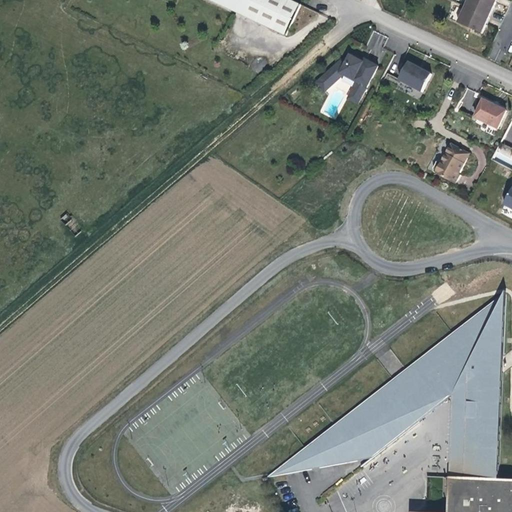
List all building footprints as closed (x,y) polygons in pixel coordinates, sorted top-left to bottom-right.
[(201,0),(225,11),(230,0),(201,0)] [(280,36),(294,6),(282,0),(230,0),(225,11),(280,36)] [(493,11),(497,3),(491,0),(468,0),(465,7),(490,18),(493,11)] [(485,28),(490,18),(465,7),(458,23),(482,34),(485,28)] [(364,61),(351,55),(350,57),(363,64),(364,61)] [(367,88),(379,66),(372,62),(366,59),(364,61),(363,64),(350,57),(346,65),(342,61),(317,83),(325,93),(344,75),(357,82),(349,99),(359,104),(367,88)] [(423,92),(432,75),(420,68),(409,62),(399,79),(423,92)] [(500,131),(509,112),(496,106),(484,101),(475,120),(500,131)] [(472,155),(453,144),(450,149),(437,173),(446,178),(445,180),(457,186),(472,155)] [(65,223),(61,218),(54,223),(59,228),(65,223)] [(75,235),(65,223),(59,228),(69,240),(75,235)] [(511,511),(511,479),(499,479),(504,355),(506,290),(414,368),(442,404),(453,395),(470,382),(466,479),(450,478),(448,511),(511,511)] [(442,404),(414,368),(391,387),(419,422),(442,404)] [(466,479),(470,382),(453,395),(450,478),(466,479)] [(373,457),(419,422),(391,387),(266,478),(355,462),(373,457)] [(380,503),(381,511),(389,511),(388,501),(380,503)]
